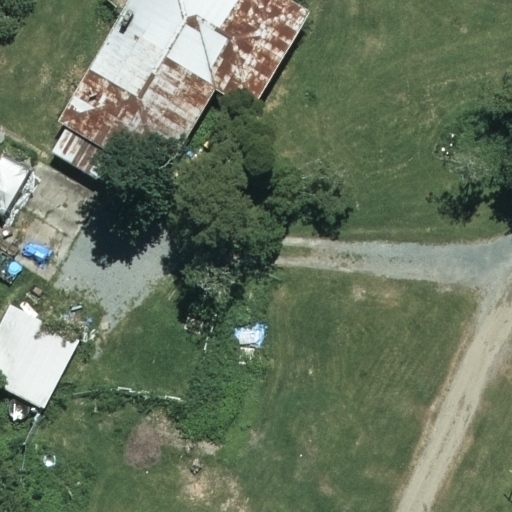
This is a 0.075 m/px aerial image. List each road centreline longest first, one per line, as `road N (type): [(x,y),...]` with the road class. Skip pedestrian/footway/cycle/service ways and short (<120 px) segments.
road 1 (track): [(511,273),(500,288),(424,511)]
road 2 (track): [(511,258),(378,272),(312,258)]
